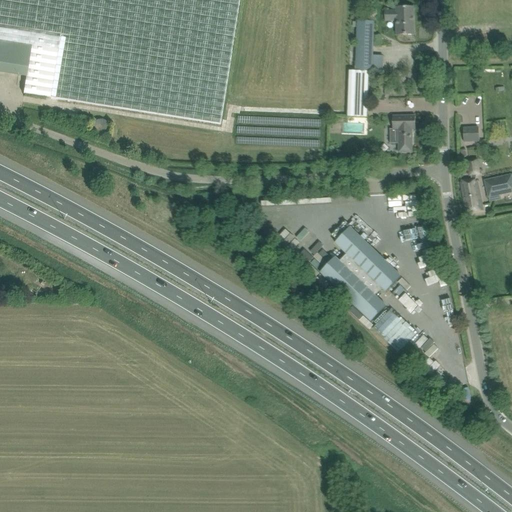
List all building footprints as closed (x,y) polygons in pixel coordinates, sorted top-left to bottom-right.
[(0,0),(0,72),(27,76),(24,94),(220,125),(223,104),(224,102),(239,0),(0,0)] [(396,8),(396,11),(384,11),(385,21),(396,20),(397,35),(413,35),(413,7),(396,8)] [(347,117),(367,117),(368,72),(372,72),(374,21),(356,20),(356,22),(352,22),(352,27),(356,27),(355,71),(349,70),(347,117)] [(412,152),(411,129),(415,129),(415,116),(405,116),(392,116),(392,130),(398,130),(398,134),(398,153),(412,152)] [(90,128),(91,130),(91,131),(91,132),(92,133),(93,134),(94,135),(95,135),(95,136),(97,136),(98,137),(100,137),(102,136),(103,136),(104,135),(105,134),(106,134),(107,133),(107,132),(108,131),(108,130),(108,129),(108,128),(108,126),(108,125),(108,124),(107,123),(107,122),(106,121),(105,120),(104,120),(103,119),(102,119),(101,119),(100,119),(99,119),(97,119),(96,119),(95,120),(93,121),(92,122),(92,123),(91,124),(91,125),(90,126),(90,127),(90,128)] [(504,122),(494,123),(496,130),(505,129),(504,122)] [(481,141),(479,128),(465,130),(467,143),(481,141)] [(483,211),(478,181),(476,181),(476,174),(480,174),(477,159),(466,161),(469,176),(471,175),(471,182),(460,182),(465,212),(466,212),(483,211)] [(511,191),(511,181),(510,175),(485,181),(488,197),(511,191)] [(401,222),(405,249),(431,245),(427,219),(401,222)] [(335,257),(320,273),(371,322),(386,307),(374,296),(381,288),(386,292),(401,277),(350,227),(335,243),(347,255),(340,262),(335,257)] [(446,275),(424,282),(426,288),(434,286),(437,297),(451,292),(446,275)] [(446,300),(433,306),(443,329),(456,323),(446,300)] [(375,327),(401,352),(410,341),(418,348),(426,339),(393,307),(375,327)]
